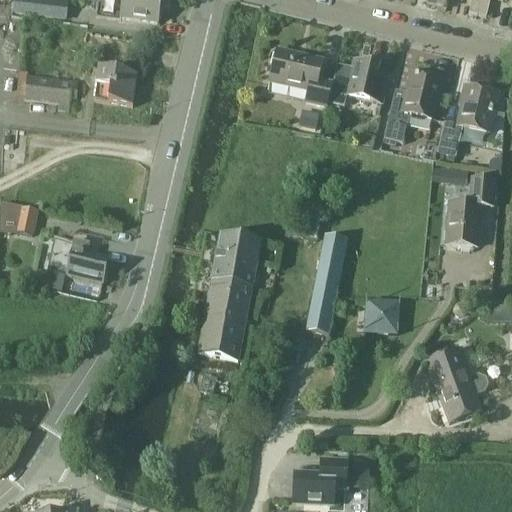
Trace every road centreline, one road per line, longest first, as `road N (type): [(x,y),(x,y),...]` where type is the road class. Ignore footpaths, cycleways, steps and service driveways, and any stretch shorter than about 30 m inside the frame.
road 1 (residential): [(27,468),(120,326),(208,0)]
road 2 (residential): [(285,0),(511,54)]
